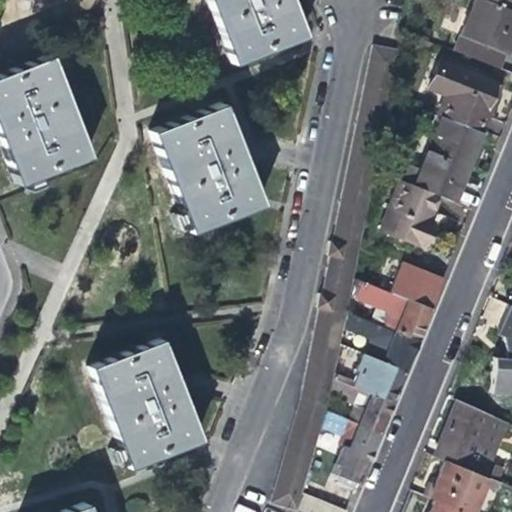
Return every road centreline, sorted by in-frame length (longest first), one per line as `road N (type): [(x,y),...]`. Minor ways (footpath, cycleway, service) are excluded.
road 1 (residential): [(210,511),(297,307),(353,0)]
road 2 (residential): [(371,511),(511,170)]
